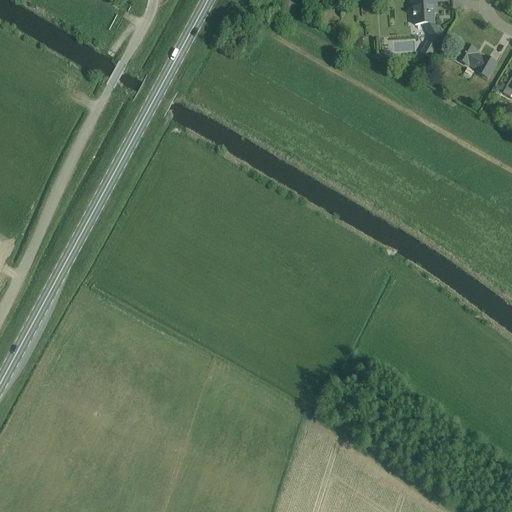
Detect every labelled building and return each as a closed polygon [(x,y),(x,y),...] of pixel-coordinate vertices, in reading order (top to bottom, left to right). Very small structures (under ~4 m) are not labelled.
[(431,58),(442,36),(434,24),(433,6),(436,6),(435,0),(410,0),(411,7),(414,7),(415,25),(423,25),(431,37),(422,54),(431,58)] [(122,11),(113,29),(119,32),(128,14),(122,11)] [(415,52),(415,42),(399,42),(399,52),(415,52)] [(488,79),(496,64),(485,58),(484,60),(475,54),(477,52),(465,45),(457,60),(468,67),(469,65),(478,70),(477,72),(488,79)] [(511,78),(503,94),(510,98),(511,99),(511,78)] [(499,83),(496,88),(502,91),(505,86),(499,83)]
